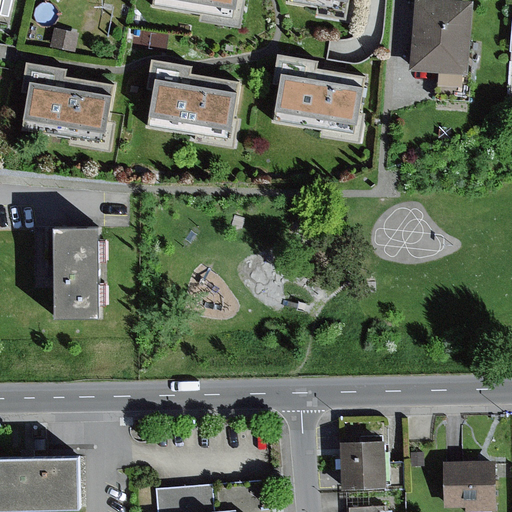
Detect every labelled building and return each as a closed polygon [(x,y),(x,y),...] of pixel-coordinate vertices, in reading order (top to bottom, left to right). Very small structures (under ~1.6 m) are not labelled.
[(157,0),(156,5),(204,13),(203,20),(241,26),(245,0),(157,0)] [(292,0),(292,2),(320,6),(319,12),(350,17),(352,0),(292,0)] [(475,0),(418,0),(413,68),(471,72),(475,0)] [(82,32),(55,28),(52,47),(78,51),(82,32)] [(322,58),(280,51),(276,81),(284,82),(277,120),(325,128),(324,135),(362,141),(367,110),(363,110),(369,73),(321,66),(322,58)] [(71,69),(28,62),(23,94),(30,95),(25,130),(74,137),(73,144),(113,150),(117,122),(111,121),(117,83),(70,76),(71,69)] [(196,69),(155,62),(150,92),(158,93),(152,131),(199,139),(198,146),(236,152),(241,122),(237,121),(243,85),(195,77),(196,69)] [(101,225),(57,225),(57,271),(56,284),(56,315),(100,316),(101,225)] [(388,437),(343,438),(345,486),(389,485),(388,461),(388,437)] [(425,451),(412,451),(412,465),(425,465),(425,451)] [(84,454),(2,456),(3,508),(85,506),(84,454)] [(499,459),(447,459),(447,505),(468,505),(468,510),(499,510),(499,459)] [(404,460),(388,461),(389,485),(389,490),(406,489),(404,460)] [(283,511),(281,480),(159,488),(160,511),(283,511)]
